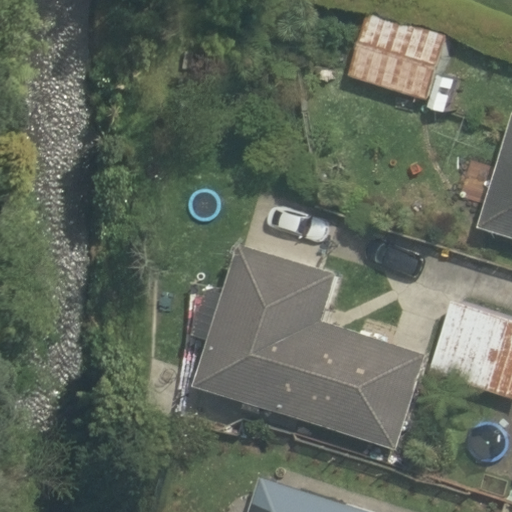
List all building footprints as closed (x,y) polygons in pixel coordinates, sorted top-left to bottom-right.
[(450,31),(374,6),(353,70),(428,95),(450,31)] [(511,128),(480,221),(511,231),(511,128)] [(341,271),(247,241),(199,381),(394,449),(427,352),(325,317),(341,271)] [(511,310),(456,289),(425,369),(511,402),(511,310)] [(373,511),(270,474),(256,511),(373,511)]
